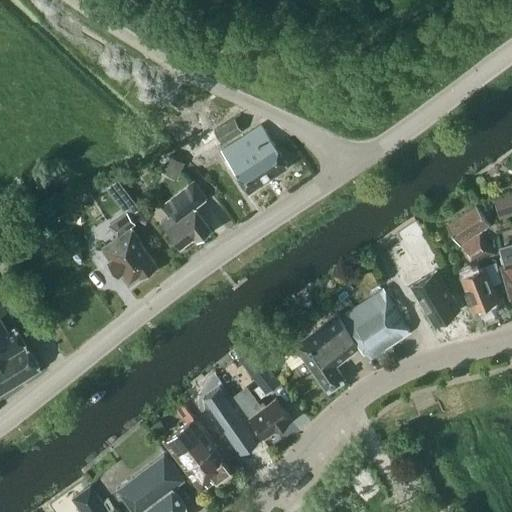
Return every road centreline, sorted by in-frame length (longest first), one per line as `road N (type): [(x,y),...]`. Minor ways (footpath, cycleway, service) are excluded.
road 1 (tertiary): [(352,166),(0,425)]
road 2 (residential): [(352,166),(285,118),(235,98),(75,0)]
road 3 (unclassified): [(511,336),(400,367),(346,406),(256,511)]
road 4 (tertiary): [(511,52),(352,166)]
